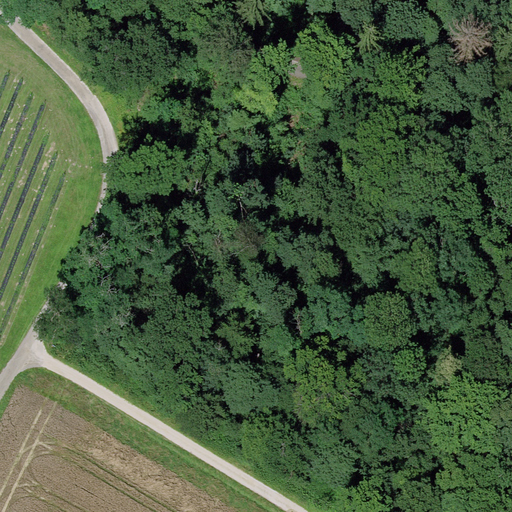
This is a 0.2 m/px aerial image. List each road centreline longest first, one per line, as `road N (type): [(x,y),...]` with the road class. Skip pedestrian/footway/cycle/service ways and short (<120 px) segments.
road 1 (track): [(0,387),(96,233),(119,152),(71,78),(2,0)]
road 2 (track): [(143,0),(264,58),(411,88),(511,97)]
road 3 (track): [(26,350),(301,511)]
